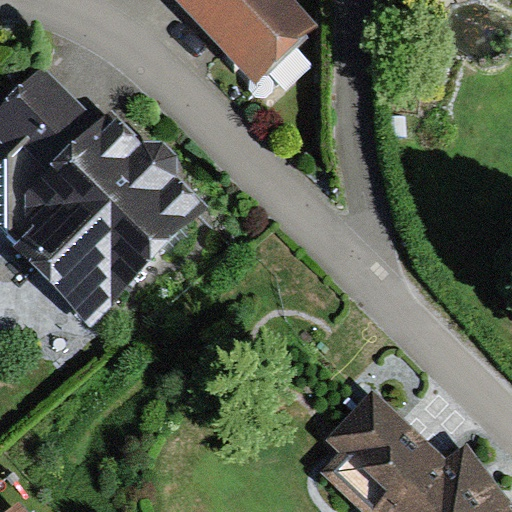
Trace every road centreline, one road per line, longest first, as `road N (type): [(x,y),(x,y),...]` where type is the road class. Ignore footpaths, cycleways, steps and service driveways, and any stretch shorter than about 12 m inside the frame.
road 1 (residential): [(34,0),(115,34),(360,259)]
road 2 (residential): [(360,259),(371,214),(349,114),(355,0)]
road 3 (residential): [(360,259),(459,363)]
